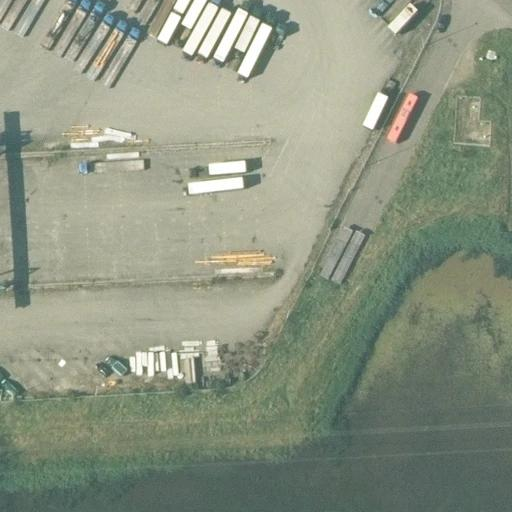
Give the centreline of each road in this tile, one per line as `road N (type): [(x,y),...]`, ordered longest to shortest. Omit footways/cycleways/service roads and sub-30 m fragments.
road 1 (unknown): [(309,89),(311,145),(260,298),(209,330),(0,361)]
road 2 (unknown): [(0,105),(128,117),(231,92),(309,89)]
road 3 (unclassified): [(473,0),(340,272)]
